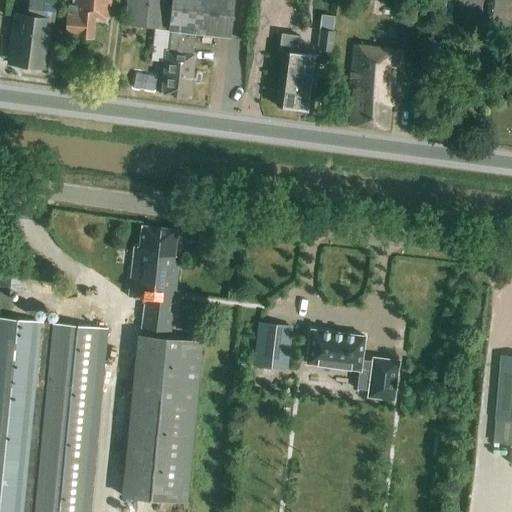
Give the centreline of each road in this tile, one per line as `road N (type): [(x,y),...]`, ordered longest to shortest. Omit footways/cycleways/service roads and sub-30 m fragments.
road 1 (unclassified): [(0,180),(511,248)]
road 2 (secondary): [(0,98),(511,164)]
